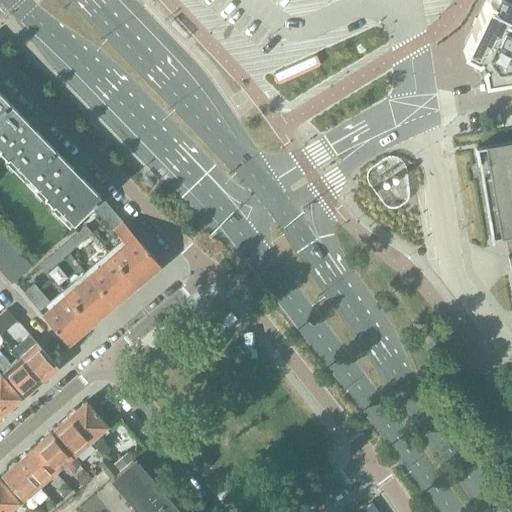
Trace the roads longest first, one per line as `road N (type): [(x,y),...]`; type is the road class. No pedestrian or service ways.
road 1 (secondary): [(492,511),(273,200)]
road 2 (secondary): [(242,232),(451,511)]
road 3 (secondary): [(12,0),(153,129),(242,232)]
road 4 (residential): [(0,58),(208,270)]
road 5 (secondary): [(273,200),(91,0)]
road 6 (residential): [(423,110),(453,270),(511,350)]
road 7 (residential): [(208,270),(236,290),(370,461)]
road 8 (residential): [(234,511),(107,361)]
road 9 (unclassified): [(273,200),(374,131),(423,110)]
road 10 (residential): [(107,361),(0,451)]
road 11 (residential): [(208,270),(107,361)]
